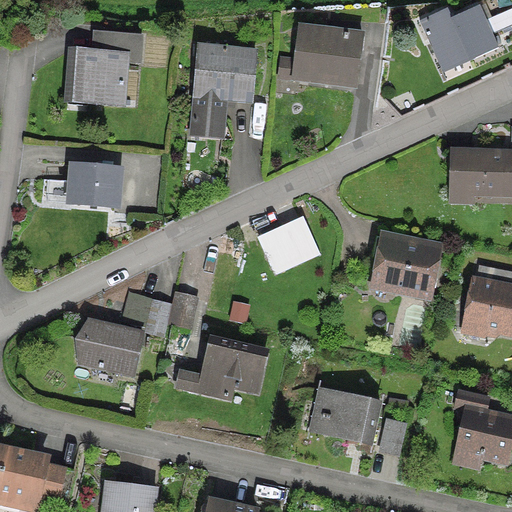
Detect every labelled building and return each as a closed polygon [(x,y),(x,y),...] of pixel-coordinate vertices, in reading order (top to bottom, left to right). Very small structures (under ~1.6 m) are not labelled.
[(468,63),(496,50),(478,9),(445,23),(440,14),(418,23),(439,70),(466,57),(468,63)] [(277,79),(353,89),(360,37),(298,29),(294,64),(279,62),(277,79)] [(139,40),(101,37),(99,60),(89,59),(89,56),(70,55),(66,97),(86,98),(86,104),(121,106),(124,63),(137,64),(139,40)] [(224,102),(249,104),(254,54),(197,49),(190,126),(221,129),(224,102)] [(511,162),(500,162),(500,155),(450,154),(449,193),(469,194),(469,197),(511,198),(511,162)] [(70,205),(113,209),(116,171),(73,167),(70,205)] [(274,272),(313,255),(300,226),(261,244),(274,272)] [(436,251),(375,239),(371,258),(378,260),(375,277),(394,281),(392,291),(427,297),(436,251)] [(499,333),(511,335),(511,274),(477,268),(474,284),(473,284),(464,326),(483,330),(487,335),(493,337),(499,333)] [(167,326),(189,331),(193,314),(185,313),(188,300),(173,296),(167,326)] [(169,312),(169,309),(150,305),(145,328),(146,335),(163,339),(169,312)] [(77,366),(131,378),(141,336),(87,323),(75,342),(77,366)] [(264,354),(210,341),(201,379),(179,374),(175,389),(227,400),(229,388),(255,394),(264,354)] [(324,436),(369,446),(378,406),(320,392),(314,420),(326,423),(324,436)] [(505,464),(511,431),(511,422),(483,416),(486,401),(457,394),(453,410),(464,412),(455,453),(505,464)] [(378,452),(396,456),(403,427),(384,423),(378,452)] [(64,509),(71,481),(42,474),(44,462),(0,451),(0,504),(0,506),(15,509),(21,499),(64,509)] [(151,511),(154,491),(128,488),(130,478),(116,476),(114,486),(105,485),(101,511),(151,511)] [(248,511),(226,507),(227,502),(210,498),(206,511),(248,511)]
